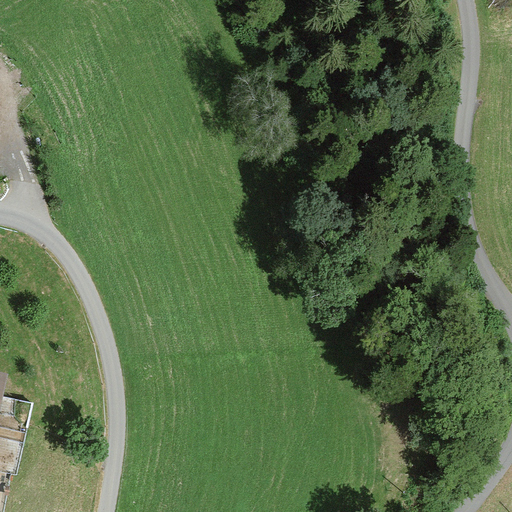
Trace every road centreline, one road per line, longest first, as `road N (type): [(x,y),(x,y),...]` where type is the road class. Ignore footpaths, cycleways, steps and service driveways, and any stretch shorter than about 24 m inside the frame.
road 1 (unclassified): [(0,216),(55,242),(99,320),(117,415),(106,511)]
road 2 (unclassified): [(511,318),(471,242),(462,207),(471,42),(465,0)]
road 3 (track): [(0,74),(13,113),(25,223)]
